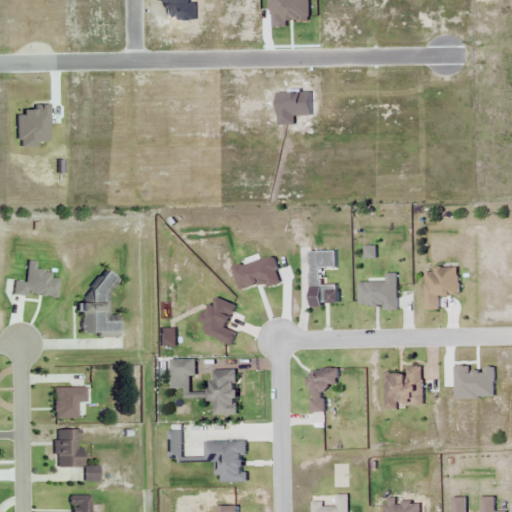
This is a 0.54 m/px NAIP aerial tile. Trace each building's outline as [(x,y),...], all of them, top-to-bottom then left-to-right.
[(310,251),(310,306),(338,306),(338,285),(322,285),(322,270),(337,270),(337,251),(310,251)] [(311,412),(325,412),(324,385),(337,385),(337,369),(310,370),(311,412)] [(235,415),(235,371),(208,371),(208,403),(213,403),(213,415),(235,415)] [(85,388),(53,388),(53,419),(76,419),(76,403),(85,403),(85,388)] [(79,468),(79,430),(54,430),(54,468),(79,468)] [(91,511),(92,496),(67,496),(66,511),(91,511)] [(310,502),(310,511),(347,511),(347,496),(337,496),(337,507),(323,507),(323,502),(310,502)]
